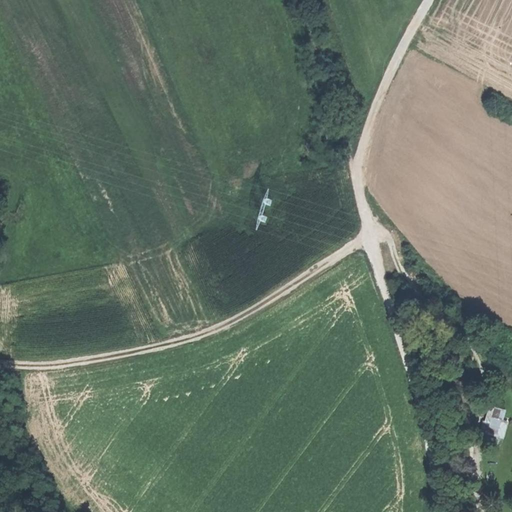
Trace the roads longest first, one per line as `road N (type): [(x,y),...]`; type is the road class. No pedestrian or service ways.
road 1 (track): [(483,368),(470,340),(410,281),(378,231),(262,307),(183,344),(0,366)]
road 2 (track): [(356,159),(356,186),(427,413),(440,511)]
road 3 (track): [(431,0),(356,159)]
road 4 (track): [(301,0),(356,159)]
